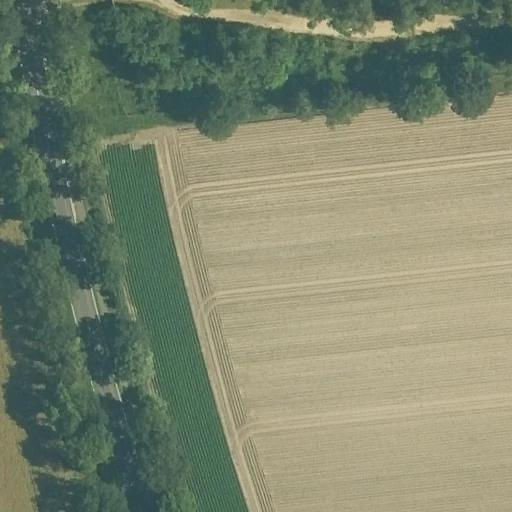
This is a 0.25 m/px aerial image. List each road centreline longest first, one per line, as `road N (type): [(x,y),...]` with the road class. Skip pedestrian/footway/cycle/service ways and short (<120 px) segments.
road 1 (tertiary): [(155,511),(42,107),(28,0)]
road 2 (track): [(511,7),(373,28),(208,0)]
